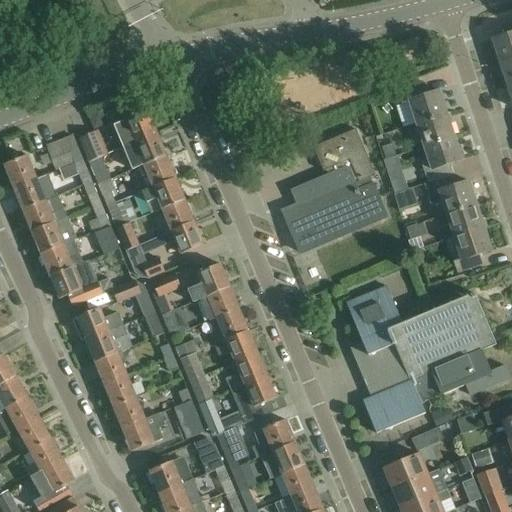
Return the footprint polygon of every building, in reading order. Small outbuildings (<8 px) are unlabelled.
[(511,23),(501,27),(504,37),(493,40),(500,64),(511,60),(511,23)] [(314,60),(314,103),(348,103),(348,60),(314,60)] [(511,85),(511,60),(500,64),(508,87),(511,85)] [(424,86),(398,95),(402,105),(408,103),(416,125),(447,115),(439,92),(427,96),(424,86)] [(88,116),(94,130),(107,125),(102,111),(88,116)] [(158,133),(148,111),(126,120),(115,125),(124,147),(158,133)] [(447,115),(416,125),(423,148),(454,138),(447,115)] [(355,185),(355,184),(359,183),(376,176),(356,130),(314,148),(324,172),(326,171),(328,176),(329,179),(340,174),(343,182),(352,178),(355,185)] [(102,156),(108,154),(99,132),(80,139),(90,162),(102,156)] [(167,156),(158,133),(124,147),(134,170),(143,166),(167,156)] [(74,163),(84,160),(74,134),(47,145),(57,171),(74,163)] [(423,148),(427,159),(420,162),(427,184),(453,176),(449,165),(462,161),(454,138),(423,148)] [(397,156),(393,144),(379,148),(383,161),(397,156)] [(111,179),(102,156),(90,162),(99,184),(111,179)] [(143,180),(147,190),(153,188),(176,178),(167,156),(143,166),(148,178),(143,180)] [(37,179),(27,157),(4,166),(13,189),(37,179)] [(93,182),(84,160),(74,163),(84,186),(93,182)] [(300,254),(387,218),(373,185),(358,192),(355,184),(355,185),(352,178),(343,182),(340,174),(329,179),(328,176),(292,191),(298,205),(285,211),(289,220),(286,221),(300,254)] [(453,176),(427,184),(424,185),(431,207),(442,204),(446,215),(476,205),(469,182),(456,186),(453,176)] [(176,178),(153,188),(147,190),(141,193),(150,215),(162,210),(186,200),(176,178)] [(46,202),(37,179),(13,189),(23,211),(46,202)] [(116,190),(111,179),(99,184),(108,206),(117,203),(112,192),(116,190)] [(103,205),(93,182),(84,186),(94,209),(103,205)] [(400,212),(418,206),(413,189),(395,195),(400,212)] [(58,197),(46,202),(23,211),(32,234),(69,219),(68,218),(67,219),(58,197)] [(195,223),(186,200),(162,210),(171,233),(195,223)] [(117,205),(117,203),(108,206),(117,229),(131,223),(123,202),(117,205)] [(103,205),(94,209),(98,218),(89,222),(94,233),(111,226),(103,205)] [(453,238),(484,228),(476,205),(446,215),(450,227),(438,230),(442,242),(453,238)] [(69,219),(32,234),(41,256),(64,246),(77,241),(69,219)] [(141,246),(131,223),(117,229),(127,252),(141,246)] [(166,245),(175,242),(181,255),(204,245),(195,223),(171,233),(162,237),(166,245)] [(422,237),(418,224),(407,228),(412,240),(422,237)] [(484,228),(453,238),(461,261),(453,263),(457,274),(483,265),(480,255),(492,251),(484,228)] [(112,252),(120,249),(116,237),(107,241),(112,252)] [(68,257),(64,246),(41,256),(50,278),(91,262),(90,261),(84,263),(80,252),(68,257)] [(147,262),(141,246),(127,252),(135,273),(142,278),(150,279),(166,273),(159,257),(147,262)] [(91,262),(50,278),(59,300),(68,297),(72,307),(114,290),(110,279),(99,283),(91,262)] [(198,274),(202,284),(189,290),(195,303),(201,301),(200,300),(230,287),(221,264),(198,274)] [(174,275),(173,275),(154,283),(151,289),(163,316),(171,312),(164,295),(179,289),(174,275)] [(145,286),(138,282),(138,280),(114,290),(120,304),(139,296),(142,304),(143,304),(147,316),(156,312),(151,300),(145,286)] [(239,309),(230,287),(200,300),(201,301),(209,322),(217,319),(239,309)] [(475,294),(404,324),(388,287),(347,304),(365,346),(355,351),(375,397),(364,402),(378,434),(426,414),(422,404),(428,400),(443,394),(433,371),(481,351),(497,345),(495,341),(492,342),(490,336),(492,335),(479,304),(476,305),(474,299),(477,298),(475,294)] [(281,290),(283,302),(298,300),(296,288),(281,290)] [(239,309),(217,319),(221,330),(210,335),(214,345),(249,332),(239,309)] [(118,312),(103,319),(99,310),(76,319),(86,341),(124,325),(118,312)] [(165,334),(156,312),(147,316),(150,322),(156,337),(165,334)] [(171,312),(163,316),(172,337),(180,333),(171,312)] [(124,325),(86,341),(95,364),(117,354),(112,343),(128,336),(124,325)] [(258,354),(249,332),(214,345),(220,358),(231,353),(235,363),(258,354)] [(197,353),(204,350),(199,338),(176,348),(181,359),(197,353)] [(166,359),(174,356),(169,344),(161,346),(166,359)] [(481,351),(433,371),(443,394),(465,385),(469,396),(510,379),(505,367),(491,373),(481,351)] [(206,376),(197,353),(181,359),(190,382),(206,376)] [(117,354),(95,364),(104,386),(127,377),(117,354)] [(258,354),(235,363),(240,374),(226,380),(231,392),(267,376),(258,354)] [(0,385),(17,376),(5,355),(0,357),(0,385)] [(179,368),(174,356),(166,359),(171,371),(179,368)] [(221,369),(206,374),(213,391),(228,386),(221,369)] [(0,412),(28,397),(17,376),(0,385),(0,412)] [(206,376),(190,382),(199,404),(212,399),(215,398),(206,376)] [(231,392),(244,425),(270,414),(266,403),(277,398),(267,376),(231,392)] [(136,399),(127,377),(104,386),(114,408),(136,399)] [(184,405),(192,401),(188,389),(179,392),(184,405)] [(28,397),(0,412),(0,422),(7,436),(18,430),(40,418),(28,397)] [(136,399),(114,408),(123,430),(145,421),(145,420),(136,399)] [(217,436),(225,433),(212,399),(199,404),(210,430),(215,436),(217,436)] [(204,434),(192,402),(177,408),(189,440),(204,434)] [(511,441),(511,404),(484,414),(488,426),(503,421),(510,442),(511,441)] [(145,421),(123,430),(132,452),(163,439),(158,428),(165,425),(160,414),(145,420),(145,421)] [(51,439),(40,418),(18,430),(30,451),(51,439)] [(286,421),(263,430),(254,434),(263,456),(263,457),(295,443),(286,421)] [(225,433),(217,436),(232,470),(240,466),(232,446),(244,441),(238,428),(225,433)] [(417,451),(429,446),(424,434),(412,439),(417,451)] [(195,444),(208,474),(216,470),(225,467),(216,445),(208,438),(195,444)] [(51,439),(30,451),(42,472),(63,460),(51,439)] [(305,466),(295,443),(263,457),(263,456),(260,457),(270,480),(282,474),(282,475),(305,466)] [(481,452),(472,455),(477,468),(485,465),(481,452)] [(428,474),(419,454),(384,468),(393,489),(428,474)] [(467,459),(455,464),(460,476),(472,471),(467,459)] [(63,460),(42,472),(31,478),(42,498),(35,502),(41,511),(72,493),(67,485),(74,481),(63,460)] [(160,495),(182,486),(173,463),(151,472),(160,495)] [(225,467),(216,470),(221,482),(230,478),(225,466),(225,467)] [(250,489),(240,466),(232,470),(241,493),(250,489)] [(314,488),(305,466),(282,475),(291,497),(291,498),(314,488)] [(393,489),(402,509),(436,494),(432,483),(442,479),(439,471),(440,471),(439,470),(428,474),(393,489)] [(501,490),(495,470),(477,475),(485,496),(496,492),(500,491),(501,490)] [(480,494),(473,479),(462,483),(468,499),(480,494)] [(193,482),(182,486),(160,495),(166,511),(181,511),(202,504),(193,482)] [(29,483),(14,489),(19,504),(35,498),(29,483)] [(291,498),(291,497),(274,504),(277,511),(318,511),(323,510),(314,488),(291,498)] [(250,489),(241,493),(248,511),(255,511),(259,511),(250,489)] [(21,511),(9,490),(4,493),(0,494),(0,506),(3,511),(21,511)] [(243,511),(235,490),(226,494),(233,511),(243,511)] [(443,511),(440,503),(451,499),(448,490),(436,494),(402,509),(402,511),(443,511)] [(506,506),(500,491),(485,496),(491,511),(506,506)]
